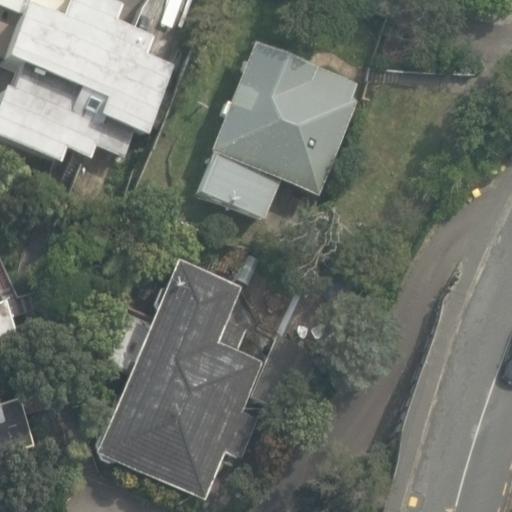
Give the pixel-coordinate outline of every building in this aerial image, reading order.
[(143,138),(169,70),(141,59),(148,40),(106,25),(111,14),(74,0),(0,0),(0,65),(15,71),(4,100),(0,97),(0,154),(52,174),(59,155),(85,165),(88,155),(117,166),(130,133),(143,138)] [(197,194),(260,220),(276,181),(316,197),(354,104),(347,101),(353,87),(252,46),(227,106),(223,104),(218,117),(222,118),(208,153),(213,155),(197,194)] [(136,216),(164,227),(176,197),(148,186),(136,216)] [(88,455),(199,501),(218,456),(232,462),(250,417),(233,410),(253,361),(231,352),(240,331),(219,323),(232,290),(169,264),(146,320),(118,308),(95,363),(122,374),(88,455)] [(0,455),(26,448),(10,400),(0,403),(0,357),(15,353),(0,307),(0,306),(0,455)] [(250,400),(292,417),(318,356),(276,338),(250,400)]
